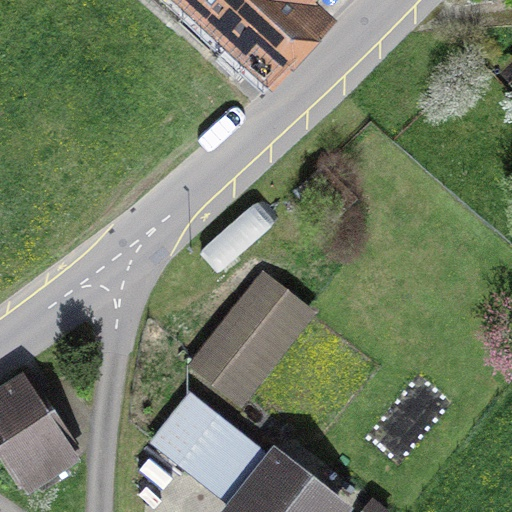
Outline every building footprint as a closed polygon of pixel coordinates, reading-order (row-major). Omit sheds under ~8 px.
[(290,21),(310,0),(153,0),(255,97),(310,40),(290,21)] [(347,204),(313,168),(291,188),(325,225),(347,204)] [(301,311),(253,275),(186,363),(234,400),(301,311)] [(77,449),(31,372),(0,390),(0,456),(17,484),(77,449)] [(215,510),(252,467),(188,413),(151,457),(215,510)] [(317,511),(265,472),(234,511),(317,511)]
